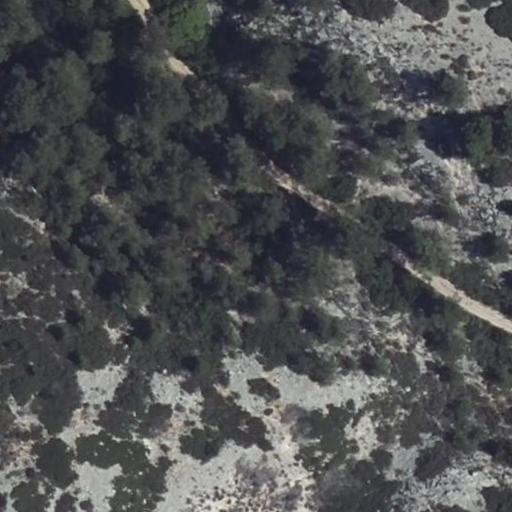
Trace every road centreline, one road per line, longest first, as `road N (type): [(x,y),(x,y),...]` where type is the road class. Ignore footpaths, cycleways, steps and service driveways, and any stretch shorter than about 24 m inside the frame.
road 1 (track): [(271,169),(511,326)]
road 2 (track): [(137,0),(271,169)]
